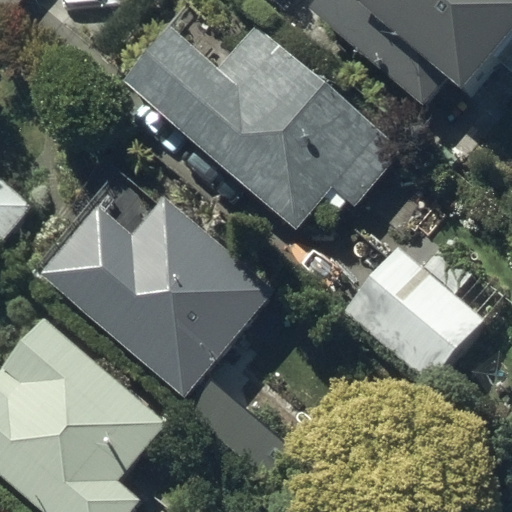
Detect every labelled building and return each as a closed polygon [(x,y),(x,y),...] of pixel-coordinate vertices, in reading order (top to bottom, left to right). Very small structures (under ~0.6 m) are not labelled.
[(511,0),(343,0),(314,35),(431,134),(449,113),(474,134),(511,90),(511,19),(504,12),(511,2),(511,0)] [(182,65),(137,120),(304,257),(328,228),(341,239),(353,224),(359,228),(404,173),(261,55),(225,100),(182,65)] [(0,259),(1,261),(35,219),(0,191),(0,259)] [(110,237),(50,307),(269,494),(294,465),(217,400),(273,334),(259,322),(270,309),(173,226),(141,264),(110,237)] [(496,338),(406,266),(350,337),(441,409),(496,338)] [(0,499),(15,511),(132,511),(127,507),(174,451),(55,350),(0,415),(0,499)]
